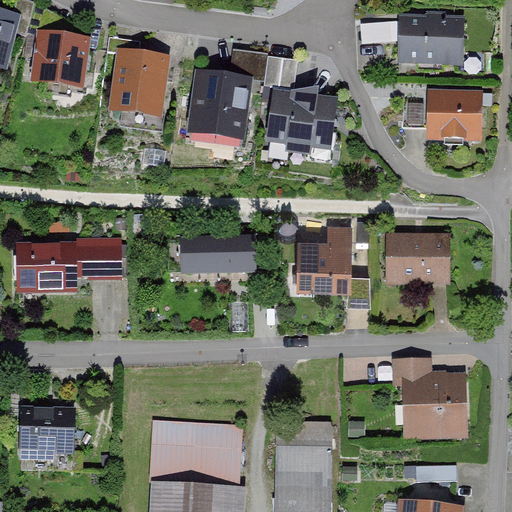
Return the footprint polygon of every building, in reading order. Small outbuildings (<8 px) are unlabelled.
[(28,39),(36,7),(18,3),(14,19),(17,20),(13,38),(27,41),(28,39)] [(36,7),(28,39),(41,41),(42,36),(81,41),(82,32),(36,7)] [(14,19),(0,15),(0,68),(5,69),(13,38),(17,20),(14,19)] [(404,22),(403,62),(463,63),(463,23),(445,23),(445,18),(429,18),(429,22),(404,22)] [(87,58),(89,42),(81,41),(42,36),(41,41),(36,83),(83,89),(85,75),(90,75),(92,58),(87,58)] [(144,44),(112,39),(109,55),(125,57),(141,59),(144,44)] [(266,84),(270,58),(270,56),(235,52),(232,79),(251,82),(266,84)] [(158,117),(166,63),(141,59),(125,57),(117,111),(158,117)] [(301,62),(270,58),(266,84),(266,88),(297,92),(301,62)] [(232,79),(200,75),(192,134),(243,141),(251,82),(232,79)] [(277,97),(271,142),(291,144),(291,151),(309,153),(308,160),(330,162),(337,104),(277,97)] [(482,97),(435,97),(435,99),(434,129),(434,140),(481,141),(482,97)] [(434,129),(435,99),(406,99),(405,128),(434,129)] [(316,281),(316,287),(335,287),(335,281),(351,281),(352,227),(331,227),(331,241),(302,241),(301,281),(316,281)] [(371,228),(360,228),(360,245),(371,245),(371,228)] [(183,238),(184,274),(260,273),(259,237),(183,238)] [(451,239),(395,239),(395,283),(451,283),(451,239)] [(76,248),(20,249),(21,292),(77,291),(77,280),(76,250),(76,248)] [(121,249),(76,250),(77,280),(121,279),(121,249)] [(355,305),(372,304),(372,276),(355,276),(355,305)] [(399,362),(400,384),(408,384),(408,382),(430,381),(429,361),(399,362)] [(460,434),(464,429),(463,380),(430,381),(408,382),(408,384),(409,403),(416,409),(417,426),(421,430),(446,430),(452,435),(460,434)] [(75,412),(24,411),(23,459),(35,459),(35,472),(82,472),(82,453),(75,453),(75,412)] [(232,511),(237,430),(158,426),(153,511),(232,511)] [(279,511),(329,511),(330,450),(280,450),(279,511)] [(459,467),(419,468),(419,483),(459,483),(459,467)] [(421,507),(410,506),(409,511),(463,511),(439,509),(433,503),(425,502),(421,507)]
